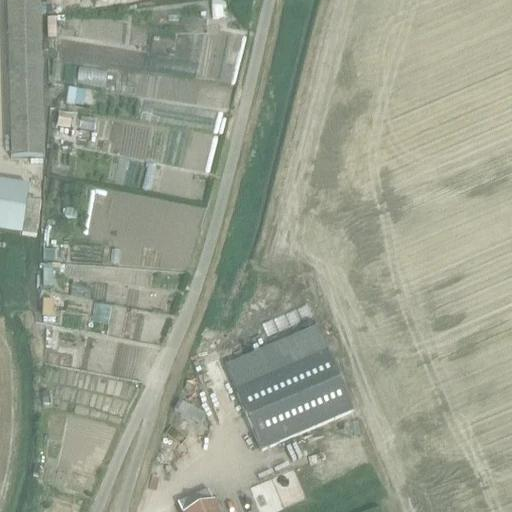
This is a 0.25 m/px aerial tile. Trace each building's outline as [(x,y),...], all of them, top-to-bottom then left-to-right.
[(39,0),(7,0),(12,160),(44,159),(39,0)] [(236,0),(237,8),(248,7),(247,0),(236,0)] [(111,95),(109,80),(95,81),(96,97),(111,95)] [(82,101),(80,117),(97,120),(100,104),(82,101)] [(0,184),(0,232),(22,236),(25,217),(29,188),(0,184)] [(261,453),(354,413),(317,330),(224,369),(236,394),(261,453)] [(197,388),(225,398),(229,387),(201,378),(197,388)] [(189,418),(186,428),(211,437),(215,427),(189,418)] [(272,477),(280,500),(325,484),(318,461),(272,477)] [(178,503),(181,511),(219,511),(210,490),(178,503)]
